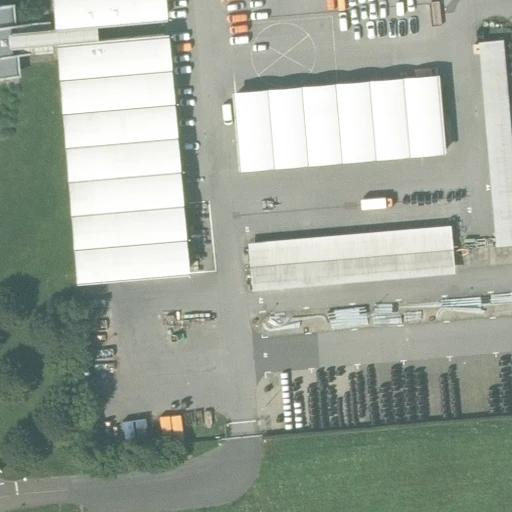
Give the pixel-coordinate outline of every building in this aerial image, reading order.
[(183,0),(62,0),(65,29),(106,25),(185,18),(183,0)] [(20,6),(0,7),(0,82),(27,81),(24,53),(67,49),(108,46),(106,25),(65,29),(23,32),(20,6)] [(108,46),(67,49),(87,286),(204,276),(183,39),(108,46)] [(511,60),(510,43),(483,45),(500,251),(511,249),(511,60)] [(445,78),(240,96),(246,175),(452,157),(445,78)] [(457,229),(251,246),(255,294),(461,277),(457,229)]
